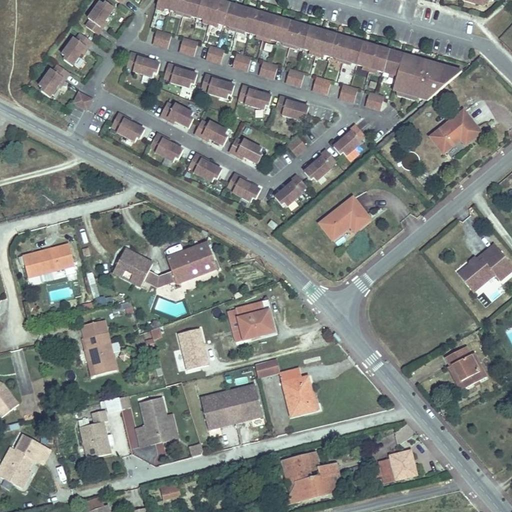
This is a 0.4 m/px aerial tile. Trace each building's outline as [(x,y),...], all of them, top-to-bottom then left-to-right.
[(406,50),(238,0),(159,0),(158,3),(167,5),(167,3),(179,6),(178,9),(193,13),(193,10),(205,14),(204,16),(219,21),(220,18),(232,22),(231,25),(246,28),(247,26),(258,30),(258,32),(272,37),(273,34),(285,38),(285,40),(299,44),(300,42),(311,45),(310,48),(326,52),(326,50),(339,54),(338,56),(352,60),(353,58),(366,62),(365,64),(379,68),(379,66),(391,69),(391,72),(399,74),(396,86),(400,87),(418,92),(429,96),(458,71),(447,68),(449,62),(419,54),(418,58),(405,54),(406,50)] [(105,22),(115,9),(107,3),(105,6),(101,3),(89,20),(91,21),(86,27),(99,36),(104,29),(102,28),(105,22)] [(169,48),(173,35),(157,31),(154,44),(169,48)] [(83,54),(87,49),(89,50),(94,43),(81,35),(77,41),(75,40),(63,56),(67,59),(66,62),(74,68),(83,54)] [(195,55),(199,42),(184,38),(180,52),(195,55)] [(222,63),(226,50),(211,45),(207,59),(222,63)] [(418,58),(419,54),(406,50),(405,54),(418,58)] [(159,73),(162,64),(146,59),(139,58),(140,55),(132,53),(128,68),(135,70),(135,72),(155,77),(156,73),(159,73)] [(249,70),(252,57),(237,53),(234,66),(249,70)] [(276,77),(279,64),(264,60),(261,73),(276,77)] [(458,71),(463,67),(449,62),(447,68),(458,71)] [(197,84),(199,74),(183,70),(177,68),(178,66),(170,64),(166,78),(173,80),(172,82),(192,88),(193,83),(197,84)] [(61,86),(65,80),(67,82),(71,75),(59,66),(55,73),(53,71),(41,88),(45,91),(43,94),(52,99),(61,86)] [(302,84),(306,71),(291,67),(287,80),(302,84)] [(234,94),(237,84),(221,80),(214,78),(215,76),(207,74),(203,88),(210,90),(210,93),(230,98),(231,93),(234,94)] [(329,92),(333,79),(318,75),(314,88),(329,92)] [(356,99),(359,86),(344,82),(341,95),(356,99)] [(271,104),(274,94),(258,90),(252,88),(252,86),(244,84),(240,99),(248,100),(247,103),(267,108),(268,103),(271,104)] [(418,92),(400,87),(399,92),(416,96),(418,92)] [(382,106),(386,93),(371,89),(367,102),(382,106)] [(86,110),(92,98),(78,91),(72,102),(86,110)] [(309,115),(311,105),(295,101),(289,99),(289,97),(282,94),(278,109),(285,111),(284,113),(304,118),(306,114),(309,115)] [(196,113),(177,104),(176,106),(169,102),(163,116),(170,120),(171,117),(192,128),(196,119),(193,117),(196,113)] [(464,110),(431,136),(444,152),(461,139),(466,145),(481,132),(464,110)] [(133,123),(127,120),(128,118),(120,114),(113,128),(120,131),(119,133),(138,142),(140,138),(143,139),(147,131),(133,123)] [(226,145),(231,136),(228,135),(230,130),(212,121),(211,123),(204,120),(197,134),(205,137),(206,135),(212,138),(226,145)] [(363,138),(368,133),(358,121),(352,127),(354,129),(349,133),(336,144),(343,151),(346,150),(349,153),(364,139),(363,138)] [(172,142),(166,140),(167,137),(160,134),(153,147),(160,151),(158,153),(177,162),(179,158),(182,159),(187,150),(172,142)] [(309,144),(301,135),(291,144),(299,154),(309,144)] [(265,148),(247,138),(246,140),(239,137),(232,151),(239,154),(241,152),(246,155),(261,162),(265,153),(263,152),(265,148)] [(334,163),(339,158),(329,147),(323,152),(325,154),(320,159),(307,170),(314,177),(317,175),(320,179),(335,165),(334,163)] [(211,162),(205,159),(206,157),(199,153),(192,167),(199,170),(197,172),(216,181),(218,177),(221,178),(225,169),(211,162)] [(245,176),(237,172),(231,186),(237,189),(236,191),(255,201),(257,196),(260,198),(264,189),(250,181),(244,178),(245,176)] [(305,189),(311,184),(300,173),(294,178),(296,180),(291,185),(279,195),(285,203),(288,201),(291,205),(306,191),(305,189)] [(424,173),(419,181),(427,186),(432,178),(424,173)] [(355,197),(321,224),(338,244),(355,230),(358,234),(375,220),(355,197)] [(278,227),(281,223),(275,218),(272,222),(278,227)] [(208,244),(171,259),(174,268),(178,277),(182,285),(218,270),(208,244)] [(72,245),(25,257),(31,279),(77,267),(72,245)] [(511,273),(511,262),(497,245),(489,252),(492,255),(482,264),(479,261),(478,259),(472,264),(472,268),(461,277),(468,286),(474,281),(479,287),(485,287),(498,275),(504,281),(511,273)] [(148,270),(151,263),(125,251),(114,275),(141,287),(144,279),(148,270)] [(492,255),(489,252),(479,261),(482,264),(492,255)] [(178,277),(174,268),(158,275),(148,270),(144,279),(158,286),(178,277)] [(476,294),(485,287),(479,287),(474,281),(468,286),(476,294)] [(123,303),(124,315),(132,314),(131,302),(123,303)] [(271,308),(238,317),(245,340),(268,334),(267,329),(275,326),(271,308)] [(161,329),(143,333),(147,348),(155,346),(153,340),(163,338),(161,329)] [(200,330),(179,335),(188,371),(209,366),(200,330)] [(83,343),(85,351),(89,350),(93,366),(96,379),(116,375),(106,337),(83,343)] [(89,350),(85,351),(80,353),(84,368),(93,366),(89,350)] [(452,352),(436,360),(441,369),(445,367),(458,393),(478,383),(465,356),(456,361),(452,352)] [(274,363),(254,368),(258,381),(277,376),(274,363)] [(297,371),(280,375),(290,420),(309,416),(307,407),(314,406),(308,379),(300,381),(297,371)] [(0,422),(16,409),(1,389),(0,388),(0,422)] [(199,403),(207,434),(221,431),(220,428),(225,427),(226,429),(242,425),(242,423),(247,421),(248,424),(262,420),(253,389),(199,403)] [(125,401),(115,403),(118,414),(127,412),(125,401)] [(139,452),(150,449),(148,442),(167,437),(163,420),(158,401),(137,407),(143,431),(134,433),(139,452)] [(115,403),(106,406),(109,416),(118,414),(115,403)] [(148,442),(150,449),(178,442),(172,419),(163,420),(167,437),(148,442)] [(258,424),(259,437),(272,437),(271,424),(258,424)] [(99,425),(74,432),(83,465),(108,458),(99,425)] [(24,438),(0,479),(0,480),(20,492),(25,485),(21,482),(40,447),(24,438)] [(408,455),(389,460),(395,484),(414,480),(408,455)] [(313,459),(284,465),(289,488),(295,487),(299,505),(334,497),(331,482),(337,480),(334,466),(316,471),(313,459)] [(162,500),(187,497),(185,482),(160,485),(162,500)]
